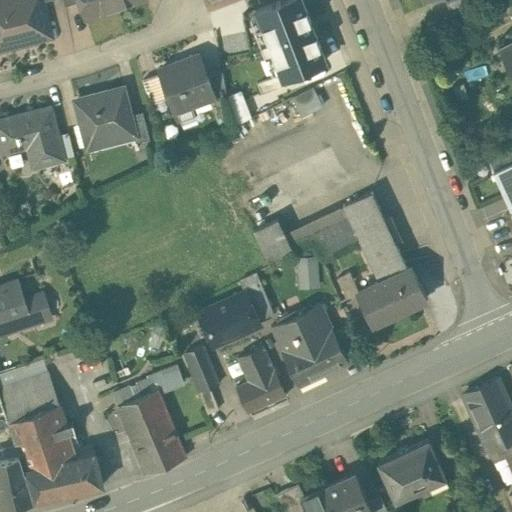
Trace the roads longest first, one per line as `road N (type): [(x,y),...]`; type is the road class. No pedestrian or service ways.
road 1 (secondary): [(100,511),(502,335)]
road 2 (tertiary): [(502,335),(359,0)]
road 3 (residential): [(0,85),(168,32),(192,13)]
